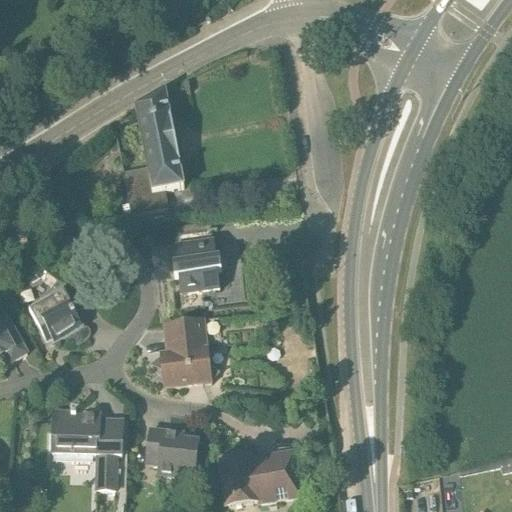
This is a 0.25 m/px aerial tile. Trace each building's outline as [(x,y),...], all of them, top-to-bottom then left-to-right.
[(124,182),(131,219),(167,213),(163,195),(184,191),(166,94),(136,111),(149,177),(124,182)] [(217,262),(215,245),(175,249),(177,267),(173,267),(175,281),(179,280),(180,294),(181,294),(181,296),(180,296),(181,297),(182,297),(220,293),(218,276),(222,275),(221,262),(217,262)] [(63,294),(29,312),(47,345),(52,342),(54,345),(82,330),(63,294)] [(28,357),(7,319),(0,322),(0,361),(6,358),(11,366),(28,357)] [(161,371),(164,392),(213,386),(209,350),(208,351),(205,323),(164,327),(166,347),(167,355),(160,356),(160,361),(159,361),(160,371),(161,371)] [(54,415),(53,458),(97,459),(96,493),(116,494),(117,460),(122,460),(123,429),(100,428),(100,420),(95,420),(95,419),(93,419),(93,420),(85,420),(85,418),(83,418),(83,420),(76,420),(76,413),(72,413),(72,415),(54,415)] [(172,435),(151,433),(146,468),(159,469),(158,479),(193,483),(198,444),(183,442),(183,437),(172,435)] [(218,462),(226,509),(258,504),(259,507),(302,500),(294,453),(268,457),(268,460),(253,463),(252,456),(218,462)] [(456,509),(454,485),(444,486),(446,509),(456,509)]
